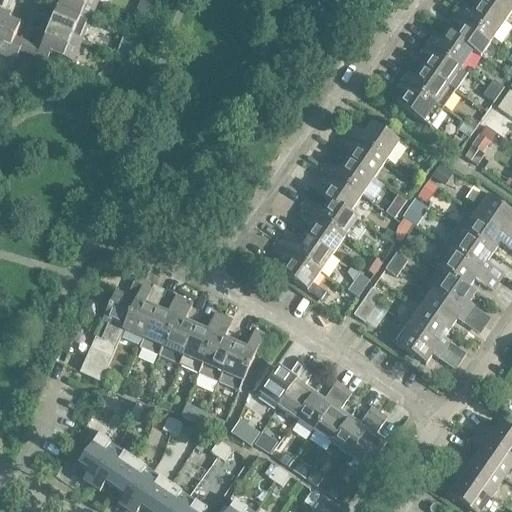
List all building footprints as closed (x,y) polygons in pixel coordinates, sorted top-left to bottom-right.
[(97,2),(91,0),(60,0),(56,9),(89,23),(97,2)] [(480,0),(478,3),(505,22),(511,11),(511,1),(510,0),(480,0)] [(463,9),(458,16),(492,40),(505,22),(478,3),(471,14),(463,9)] [(89,23),(56,9),(48,30),(80,43),(89,23)] [(0,13),(0,56),(14,62),(22,43),(14,39),(19,26),(8,21),(10,17),(0,13)] [(453,39),(473,52),(472,53),(479,59),(492,40),(458,16),(453,24),(460,29),(454,39),(453,39)] [(48,30),(36,59),(45,63),(49,54),(72,64),(80,43),(48,30)] [(472,53),(473,52),(453,39),(454,39),(446,33),(439,44),(431,39),(426,47),(460,70),(472,53)] [(426,47),(421,55),(428,60),(421,70),(448,88),(454,93),(467,75),(460,70),(426,47)] [(407,74),(401,83),(435,106),(442,111),(454,93),(448,88),(421,70),(414,80),(407,74)] [(487,89),(497,96),(503,89),(492,81),(487,89)] [(396,90),(403,95),(396,106),(429,129),(442,111),(435,106),(401,83),(396,90)] [(497,96),(487,89),(482,96),(492,104),(497,96)] [(511,109),(502,102),(497,110),(505,116),(511,120),(511,119),(511,109)] [(497,110),(486,126),(494,132),(505,116),(497,110)] [(463,125),(473,132),(478,124),(468,117),(463,125)] [(342,133),(385,163),(398,144),(372,125),(364,136),(347,125),(342,133)] [(457,132),(468,139),(473,132),(463,125),(457,132)] [(373,180),(385,163),(342,133),(337,140),(353,152),(346,162),(373,180)] [(471,147),(481,154),(489,143),(479,136),(471,147)] [(471,147),(463,158),(476,167),(483,156),(471,147)] [(317,168),(361,198),(373,180),(346,162),(340,172),(323,160),(317,168)] [(348,216),(349,215),(361,198),(317,168),(312,176),(329,187),(321,198),(329,203),(348,216)] [(427,184),(417,198),(425,203),(434,189),(427,184)] [(474,217),(511,242),(511,229),(510,228),(511,225),(511,215),(481,193),(472,205),(479,210),(474,217)] [(300,209),(343,239),(357,220),(349,215),(348,216),(329,203),(323,212),(306,201),(300,209)] [(414,201),(402,218),(414,226),(426,209),(414,201)] [(393,203),(385,214),(394,220),(402,209),(393,203)] [(305,238),(331,257),(343,239),(300,209),(295,216),(312,228),(305,238)] [(463,219),(456,229),(492,254),(499,245),(511,253),(511,242),(474,217),(468,212),(463,219)] [(438,245),(443,230),(422,222),(420,229),(407,224),(396,254),(411,259),(419,238),(438,245)] [(448,240),(443,248),(449,252),(497,285),(503,276),(486,264),(492,254),(456,229),(448,240)] [(276,244),(319,275),(331,257),(305,238),(298,248),(281,236),(276,244)] [(312,285),(319,275),(276,244),(270,252),(287,263),(280,274),(320,302),(325,294),(312,285)] [(467,290),(468,289),(474,280),(492,292),(497,285),(449,252),(438,269),(467,290)] [(395,255),(390,263),(401,271),(407,263),(395,255)] [(372,259),(364,270),(373,277),(381,266),(372,259)] [(395,279),(401,271),(390,263),(384,271),(395,279)] [(468,289),(467,290),(438,269),(425,287),(432,292),(468,317),(474,308),(468,304),(475,294),(468,289)] [(95,339),(80,375),(101,384),(123,332),(145,284),(135,280),(127,299),(115,293),(102,323),(108,326),(101,342),(95,339)] [(145,284),(123,332),(143,341),(156,311),(145,306),(153,287),(145,284)] [(363,291),(353,285),(348,293),(358,300),(363,291)] [(371,290),(365,298),(376,306),(382,298),(371,290)] [(432,292),(420,309),(450,330),(456,320),(463,325),(468,317),(432,292)] [(143,341),(139,351),(159,359),(185,301),(175,297),(167,316),(156,311),(143,341)] [(376,306),(365,298),(353,316),(364,324),(376,306)] [(185,301),(159,359),(179,368),(196,328),(185,323),(193,305),(185,301)] [(450,330),(420,309),(413,305),(401,323),(443,352),(449,344),(443,340),(450,330)] [(196,328),(179,368),(198,377),(224,318),(215,314),(207,333),(196,328)] [(224,318),(198,377),(218,385),(236,346),(224,341),(232,322),(224,318)] [(401,323),(388,341),(425,366),(432,356),(438,360),(443,352),(401,323)] [(236,346),(218,385),(239,394),(264,336),(254,332),(246,350),(236,346)] [(65,337),(61,348),(68,351),(73,340),(65,337)] [(308,365),(300,359),(288,376),(277,369),(259,395),(278,409),(308,365)] [(278,409),(296,421),(314,394),(304,387),(315,370),(308,365),(278,409)] [(259,371),(255,380),(261,384),(271,370),(269,368),(259,371)] [(296,421),(314,433),(344,390),(335,384),(324,400),(314,394),(296,421)] [(134,390),(130,397),(138,400),(141,393),(134,390)] [(314,433),(332,445),(350,419),(339,411),(351,394),(344,390),(314,433)] [(164,404),(161,410),(167,413),(170,407),(164,404)] [(142,411),(141,407),(136,405),(131,419),(138,422),(142,411)] [(332,445),(349,458),(379,414),(371,408),(359,425),(350,419),(332,445)] [(195,412),(190,423),(198,427),(203,416),(195,412)] [(379,414),(349,458),(367,470),(386,443),(375,436),(386,419),(379,414)] [(175,423),(170,421),(167,422),(162,432),(170,436),(175,423)] [(215,422),(210,433),(217,437),(223,425),(215,422)] [(182,428),(181,425),(175,423),(170,436),(177,439),(182,428)] [(475,435),(511,460),(511,432),(499,424),(492,434),(481,427),(475,435)] [(90,431),(84,440),(92,445),(78,466),(88,473),(82,482),(91,487),(116,450),(90,431)] [(262,434),(255,446),(269,455),(276,444),(262,434)] [(480,451),(474,461),(503,480),(511,466),(511,460),(475,435),(470,444),(480,451)] [(216,444),(210,454),(217,458),(225,447),(220,443),(216,444)] [(230,453),(229,450),(225,447),(217,458),(224,463),(230,453)] [(116,450),(91,487),(99,493),(105,484),(114,491),(134,462),(116,450)] [(457,463),(451,471),(491,498),(503,480),(474,461),(468,470),(457,463)] [(134,462),(114,491),(124,497),(118,506),(126,511),(152,474),(134,462)] [(300,463),(294,473),(307,482),(313,472),(300,463)] [(283,472),(278,469),(274,470),(268,479),(275,484),(283,472)] [(481,511),(491,498),(451,471),(445,480),(456,487),(449,497),(471,511),(481,511)] [(275,484),(281,489),(288,479),(287,475),(283,472),(275,484)] [(152,474),(126,511),(138,511),(141,509),(145,511),(152,511),(170,486),(152,474)] [(170,486),(152,511),(178,511),(188,498),(170,486)] [(318,497),(313,494),(310,495),(304,504),(310,508),(318,497)] [(205,511),(206,511),(188,498),(178,511),(205,511)] [(249,511),(235,502),(227,511),(249,511)]
